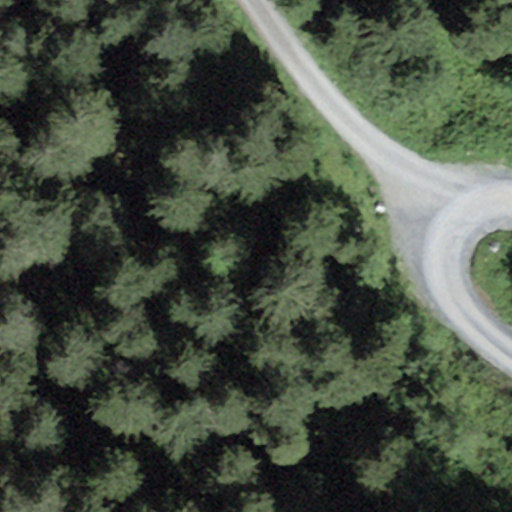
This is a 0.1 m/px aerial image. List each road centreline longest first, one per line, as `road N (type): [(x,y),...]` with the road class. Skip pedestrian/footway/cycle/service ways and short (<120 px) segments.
road 1 (track): [(257,0),(440,243)]
road 2 (track): [(511,347),(452,307),(440,243),(486,207),(511,211)]
